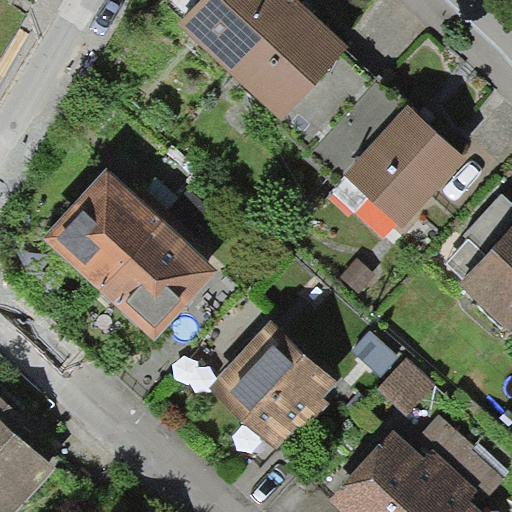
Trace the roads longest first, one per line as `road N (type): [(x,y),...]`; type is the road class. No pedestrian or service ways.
road 1 (residential): [(0,306),(223,511)]
road 2 (residential): [(95,0),(0,157)]
